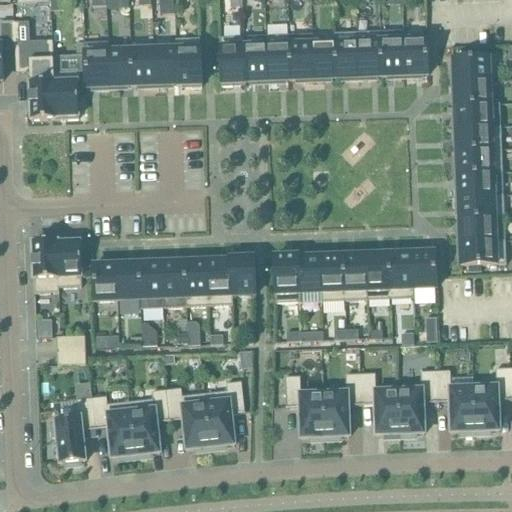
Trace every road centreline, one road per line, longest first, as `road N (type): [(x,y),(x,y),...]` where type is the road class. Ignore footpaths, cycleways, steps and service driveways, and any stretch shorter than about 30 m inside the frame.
road 1 (residential): [(511,465),(254,475),(23,497),(6,209)]
road 2 (residential): [(6,209),(173,202)]
